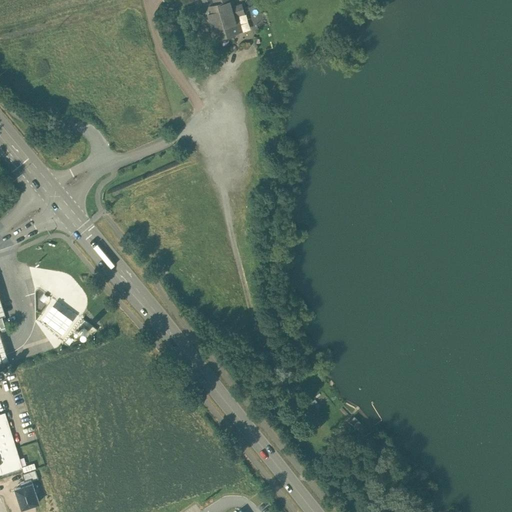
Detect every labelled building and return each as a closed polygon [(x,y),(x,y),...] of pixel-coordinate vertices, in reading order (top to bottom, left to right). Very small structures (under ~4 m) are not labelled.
[(228,0),(212,0),(214,5),(205,8),(214,41),(220,39),(221,42),(223,43),(227,42),(229,40),(228,37),(234,35),(233,33),(241,31),(237,16),(244,14),(241,4),(234,6),(232,0),(229,1),(228,0)] [(0,333),(0,364),(9,362),(0,333)] [(35,347),(46,344),(44,336),(33,340),(35,347)] [(22,467),(7,418),(5,412),(0,413),(0,461),(1,463),(0,463),(3,473),(22,467)] [(31,480),(21,483),(22,486),(16,488),(22,507),(38,502),(31,480)]
